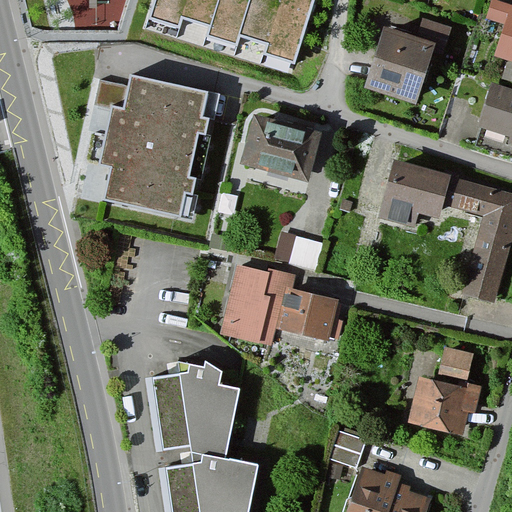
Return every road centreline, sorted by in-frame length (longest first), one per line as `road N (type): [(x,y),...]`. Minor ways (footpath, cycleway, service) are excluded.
road 1 (tertiary): [(0,21),(113,511)]
road 2 (residential): [(330,111),(511,171)]
road 3 (residential): [(355,303),(511,336)]
road 4 (residential): [(480,511),(511,389)]
